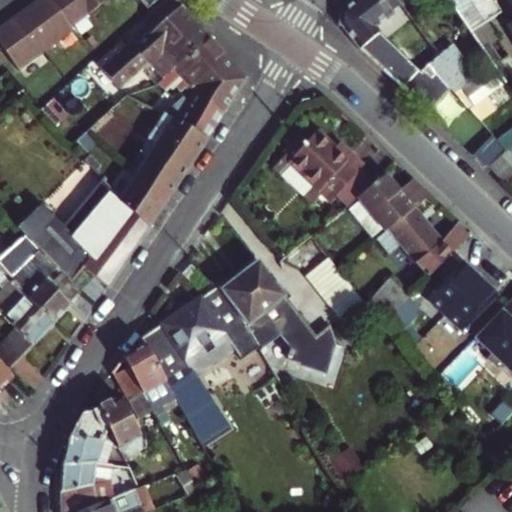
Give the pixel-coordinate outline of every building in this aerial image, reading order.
[(0,24),(0,46),(17,70),(72,30),(69,26),(105,0),(33,0),(34,0),(0,24)] [(156,0),(138,0),(147,9),(156,0)] [(338,28),(402,88),(404,87),(416,98),(432,83),(375,28),(383,22),(392,34),(397,30),(404,40),(409,37),(415,44),(423,54),(434,46),(397,0),(355,0),(339,13),(338,28)] [(436,0),(408,0),(434,8),(436,0)] [(491,0),(445,0),(468,33),(486,22),(500,14),(491,0)] [(511,0),(491,0),(500,14),(511,6),(511,0)] [(162,49),(165,52),(195,24),(179,6),(136,45),(133,48),(146,63),(149,66),(162,49)] [(511,16),(511,6),(500,14),(505,21),(511,16)] [(195,24),(165,52),(177,67),(208,39),(195,24)] [(409,37),(404,40),(410,48),(415,44),(409,37)] [(193,83),(224,56),(208,39),(177,67),(166,77),(162,80),(158,84),(165,91),(173,84),(179,91),(185,86),(190,82),(193,83)] [(120,41),(95,63),(118,88),(146,63),(133,48),(136,45),(133,41),(122,51),(117,44),(120,41)] [(428,65),(460,101),(465,99),(471,106),(501,85),(490,69),(477,77),(456,50),(443,58),(441,55),(428,65)] [(185,86),(195,95),(198,90),(220,114),(244,78),(224,56),(193,83),(190,82),(185,86)] [(160,70),(156,74),(162,80),(166,77),(160,70)] [(152,77),(158,84),(162,80),(156,74),(152,77)] [(165,91),(171,98),(179,91),(173,84),(165,91)] [(162,114),(204,138),(220,114),(198,90),(195,95),(191,104),(183,95),(175,102),(162,114)] [(137,91),(133,98),(148,107),(152,100),(137,91)] [(508,98),(503,91),(494,97),(499,104),(508,98)] [(114,112),(111,109),(85,131),(89,135),(114,112)] [(133,177),(165,196),(204,138),(162,114),(146,139),(154,144),(133,177)] [(505,151),(511,146),(511,129),(497,142),(505,151)] [(333,148),(316,132),(288,162),(329,201),(358,171),(360,168),(336,145),(333,148)] [(487,168),(505,151),(497,142),(492,136),(473,155),(487,168)] [(488,168),(501,181),(511,170),(511,146),(505,151),(487,168),(488,168)] [(82,147),(78,151),(86,159),(90,156),(82,147)] [(62,275),(69,282),(82,267),(105,287),(146,225),(115,201),(117,198),(102,182),(104,179),(86,159),(78,151),(56,170),(64,178),(60,181),(78,199),(70,207),(81,218),(67,232),(56,221),(40,204),(36,208),(19,224),(16,227),(28,240),(62,275)] [(133,177),(117,162),(112,168),(107,163),(103,169),(122,191),(133,177)] [(358,171),(329,201),(339,211),(370,183),(358,171)] [(355,198),(383,232),(412,209),(428,196),(411,180),(397,190),(385,174),(355,198)] [(122,191),(117,198),(115,201),(146,225),(165,196),(133,177),(122,191)] [(10,214),(19,224),(36,208),(27,198),(10,214)] [(56,221),(67,232),(81,218),(70,207),(56,221)] [(412,209),(383,232),(374,239),(386,252),(398,243),(427,278),(470,234),(457,223),(437,239),(412,209)] [(10,255),(0,244),(0,267),(3,270),(8,265),(4,261),(10,255)] [(20,281),(24,276),(13,264),(15,261),(10,255),(4,261),(8,265),(3,270),(10,279),(14,275),(20,281)] [(308,273),(342,317),(365,299),(331,255),(308,273)] [(460,331),(500,293),(468,260),(428,298),(460,331)] [(249,331),(263,354),(269,350),(265,344),(280,333),(292,349),(289,358),(300,362),(299,365),(325,374),(333,347),(327,328),(315,337),(257,261),(219,289),(248,329),(249,331)] [(69,282),(62,275),(51,286),(44,280),(48,275),(36,263),(24,276),(20,281),(14,275),(10,279),(23,294),(52,321),(69,304),(68,302),(79,290),(69,282)] [(0,340),(0,365),(5,371),(52,321),(23,294),(10,279),(3,270),(0,267),(0,287),(1,289),(0,290),(0,314),(13,327),(0,340)] [(387,319),(398,307),(408,297),(388,279),(378,289),(369,299),(387,319)] [(230,344),(249,331),(248,329),(219,289),(216,286),(203,295),(159,325),(139,338),(143,345),(164,382),(194,435),(208,427),(193,401),(204,395),(189,372),(193,369),(195,373),(232,348),(230,344)] [(511,320),(511,299),(475,340),(511,374),(511,321),(511,320)] [(143,345),(121,358),(152,411),(155,416),(163,411),(161,408),(162,407),(152,389),(164,382),(143,345)] [(121,358),(111,373),(138,418),(152,411),(121,358)] [(0,387),(11,378),(5,371),(0,365),(0,387)] [(119,398),(97,409),(113,440),(118,451),(122,458),(129,455),(133,452),(136,449),(138,445),(139,439),(138,435),(119,398)] [(84,412),(72,438),(102,439),(102,442),(107,442),(107,440),(111,440),(113,440),(97,409),(84,412)] [(167,420),(163,411),(155,416),(159,424),(167,420)] [(64,453),(61,464),(98,463),(112,466),(127,468),(122,458),(115,457),(115,451),(118,451),(113,440),(111,440),(111,443),(107,442),(102,442),(102,439),(72,438),(64,453)] [(61,464),(60,491),(111,481),(112,466),(98,463),(61,464)] [(185,468),(175,472),(188,496),(198,491),(185,468)] [(111,481),(60,491),(59,511),(78,511),(113,498),(111,481)] [(133,489),(113,498),(78,511),(142,511),(139,503),(146,501),(140,487),(137,488),(133,489)] [(232,511),(237,510),(228,495),(218,501),(224,511),(232,511)]
